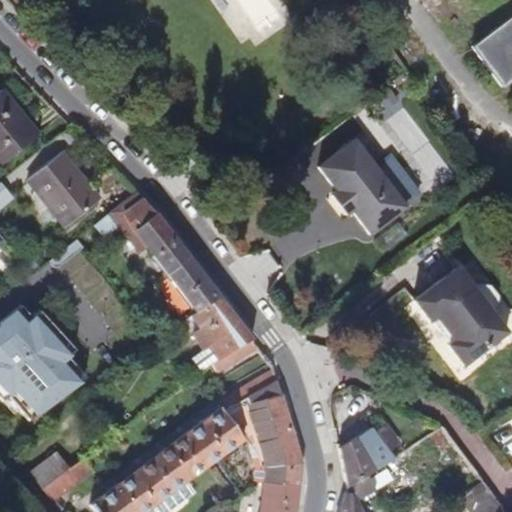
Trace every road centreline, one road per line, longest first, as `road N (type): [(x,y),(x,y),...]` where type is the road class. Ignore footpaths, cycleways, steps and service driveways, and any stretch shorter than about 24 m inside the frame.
road 1 (primary): [(290,365),(171,206),(0,26)]
road 2 (residential): [(290,365),(370,379),(430,406),(457,424),(511,498)]
road 3 (primary): [(314,511),(315,451),(290,365)]
